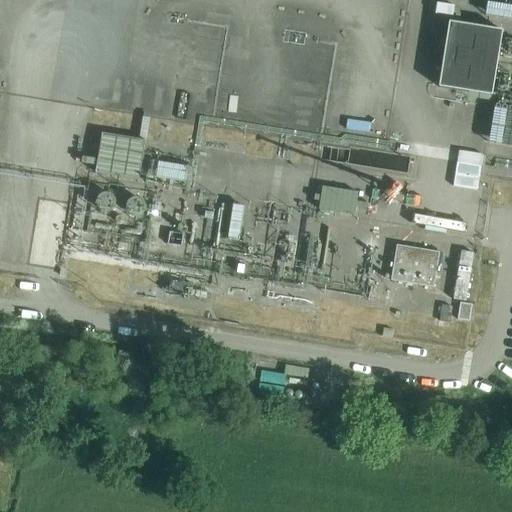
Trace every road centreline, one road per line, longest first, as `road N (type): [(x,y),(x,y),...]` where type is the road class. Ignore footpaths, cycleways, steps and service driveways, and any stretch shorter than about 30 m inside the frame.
road 1 (unknown): [(511,248),(226,172)]
road 2 (unknown): [(28,271),(16,189),(19,118),(32,33),(40,15),(63,0)]
road 3 (unknown): [(99,112),(28,271)]
road 4 (unknown): [(105,0),(127,18),(137,44),(99,112)]
